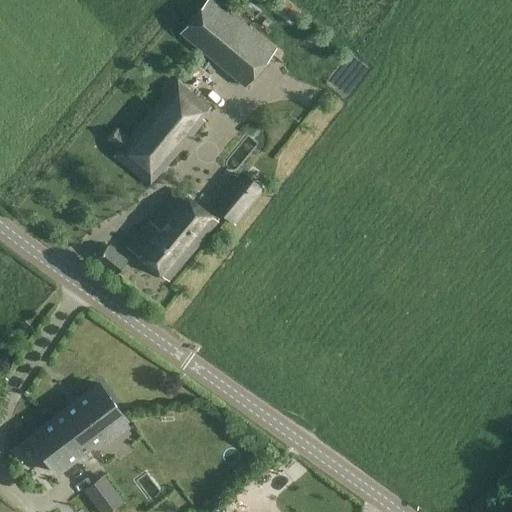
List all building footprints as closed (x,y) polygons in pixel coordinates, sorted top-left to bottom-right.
[(243,87),(275,49),(216,0),(205,0),(177,34),(243,87)] [(201,118),(210,107),(177,80),(128,138),(118,129),(107,141),(117,150),(112,156),(150,188),(183,149),(178,145),(187,134),(191,138),(205,121),(201,118)] [(245,174),(215,211),(232,225),(263,188),(245,174)] [(218,222),(180,190),(152,224),(150,222),(128,248),(169,282),(218,222)] [(95,261),(115,277),(128,261),(109,246),(95,261)] [(55,473),(126,419),(100,384),(29,438),(55,473)] [(83,492),(97,511),(113,511),(124,504),(104,477),(83,492)]
